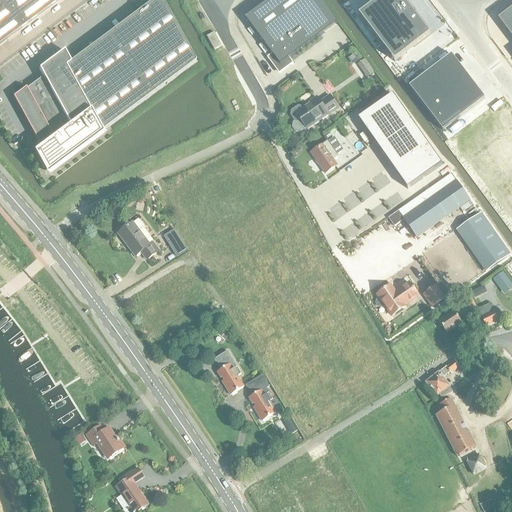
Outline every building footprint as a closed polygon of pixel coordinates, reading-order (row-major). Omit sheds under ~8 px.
[(0,0),(0,46),(61,0),(0,0)] [(14,98),(38,141),(52,168),(195,61),(162,0),(153,0),(136,13),(137,18),(86,56),(84,52),(70,62),(64,51),(39,69),(43,77),(14,98)] [(320,0),(270,0),(246,19),(272,54),(267,58),(268,60),(269,59),(279,73),(291,64),(292,65),(293,64),(290,59),(338,23),(320,0)] [(380,0),(359,16),(395,62),(430,35),(430,34),(429,35),(412,12),(411,13),(412,13),(410,15),(398,0),(380,0)] [(511,9),(499,19),(511,37),(511,9)] [(222,46),(214,33),(207,37),(214,50),(222,46)] [(451,55),(410,87),(443,131),(485,99),(451,55)] [(365,60),(358,64),(367,78),(374,73),(365,60)] [(317,97),(302,107),(298,106),(292,110),(291,114),(295,121),(299,121),(300,120),(307,129),(328,115),(338,108),(330,95),(320,102),(317,97)] [(393,95),(359,119),(408,190),(442,165),(393,95)] [(511,140),(504,130),(460,161),(511,227),(511,140)] [(337,166),(333,160),(338,157),(327,142),(312,153),(325,174),(337,166)] [(470,204),(452,178),(400,215),(418,240),(470,204)] [(481,214),(461,228),(490,269),(510,255),(481,214)] [(139,220),(133,224),(119,234),(136,257),(142,253),(147,260),(159,252),(153,243),(150,246),(138,230),(144,226),(139,220)] [(382,307),(384,306),(385,305),(393,316),(406,307),(405,305),(419,295),(410,283),(396,293),(391,286),(378,295),(380,298),(379,299),(377,300),(377,302),(377,304),(378,306),(380,307),(382,307)] [(435,287),(424,295),(432,307),(444,299),(435,287)] [(473,300),(466,303),(470,312),(477,310),(473,300)] [(490,300),(477,305),(481,313),(486,327),(499,321),(494,308),(490,300)] [(454,311),(439,321),(447,333),(462,323),(454,311)] [(231,333),(224,327),(219,333),(226,339),(231,333)] [(224,384),(231,395),(244,387),(238,377),(242,375),(227,351),(215,358),(222,369),(218,372),(221,378),(222,377),(225,382),(224,384)] [(454,361),(426,383),(437,397),(440,395),(441,398),(452,391),(443,378),(451,372),(451,373),(459,367),(454,361)] [(262,375),(247,385),(254,395),(249,398),(262,421),(275,413),(269,403),(273,401),(266,389),(269,387),(262,375)] [(444,412),(436,416),(457,457),(476,447),(451,398),(440,404),(444,412)] [(296,432),(289,422),(284,425),(291,435),(296,432)] [(118,441),(116,442),(112,437),(113,437),(108,429),(103,433),(100,427),(86,436),(93,447),(98,444),(108,460),(124,449),(118,441)] [(479,456),(467,462),(474,474),(486,468),(479,456)] [(132,511),(138,511),(148,505),(143,498),(143,497),(135,484),(144,478),(138,469),(128,476),(127,475),(121,480),(123,483),(117,488),(132,511)] [(482,511),(485,511),(495,508),(491,499),(479,505),(482,511)]
